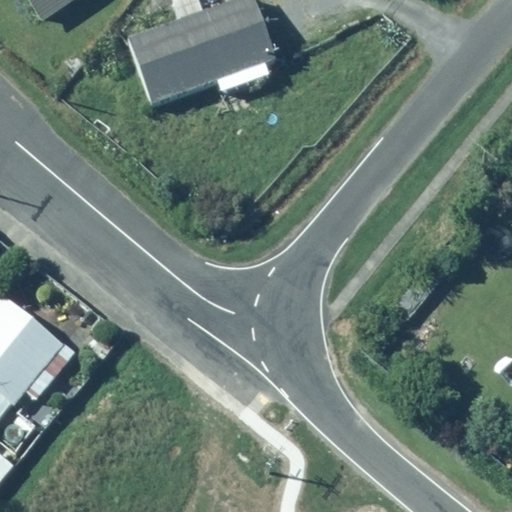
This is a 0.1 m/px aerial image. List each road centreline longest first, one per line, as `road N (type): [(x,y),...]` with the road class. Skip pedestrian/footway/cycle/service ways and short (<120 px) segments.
road 1 (residential): [(511,13),(319,238),(295,274),(286,318)]
road 2 (residential): [(0,128),(182,286),(229,311),(286,318)]
road 3 (residential): [(286,318),(296,361),(324,407),(368,455),(440,511)]
